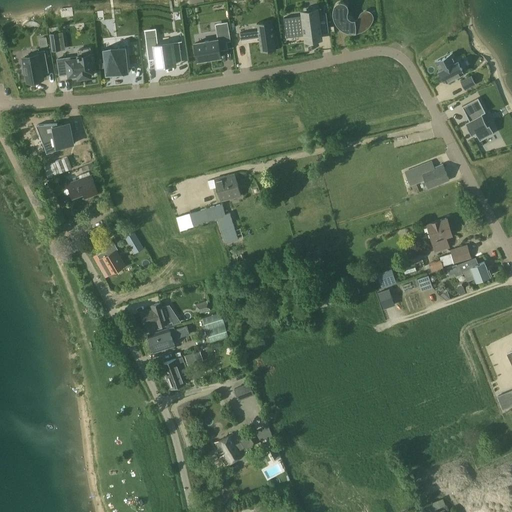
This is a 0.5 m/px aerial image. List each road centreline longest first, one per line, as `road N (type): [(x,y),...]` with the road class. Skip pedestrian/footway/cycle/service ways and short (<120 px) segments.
road 1 (residential): [(511,256),(395,53),(160,92),(0,105)]
road 2 (residential): [(191,511),(160,401),(71,231),(111,212)]
road 3 (track): [(371,329),(511,278)]
